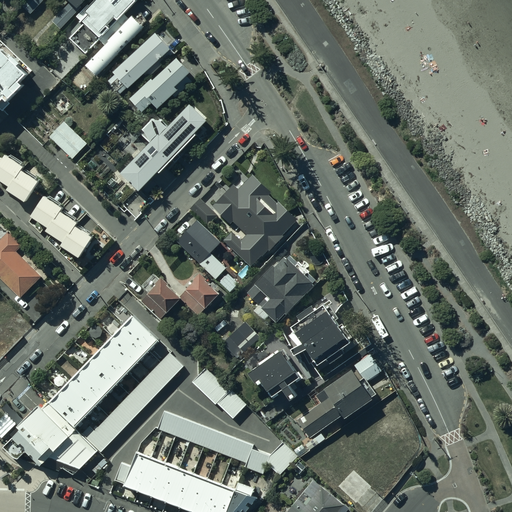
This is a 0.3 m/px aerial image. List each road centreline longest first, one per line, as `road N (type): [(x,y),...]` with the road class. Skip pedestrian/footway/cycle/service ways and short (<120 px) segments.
road 1 (residential): [(274,101),(386,305),(467,480)]
road 2 (residential): [(0,381),(274,101)]
road 3 (residential): [(199,0),(274,101)]
